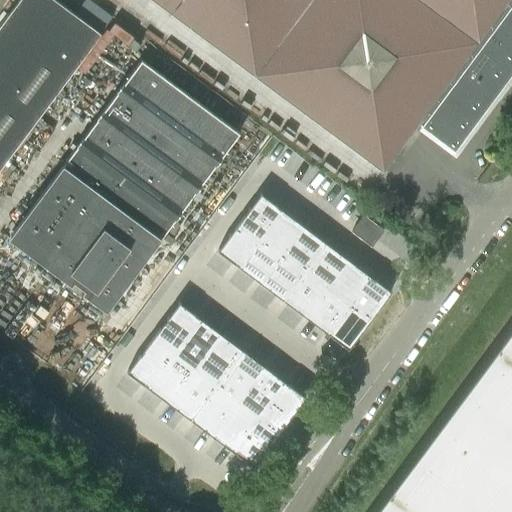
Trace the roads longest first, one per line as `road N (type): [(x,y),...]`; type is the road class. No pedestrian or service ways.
road 1 (unclassified): [(321,451),(511,192)]
road 2 (unclassified): [(171,511),(0,384)]
